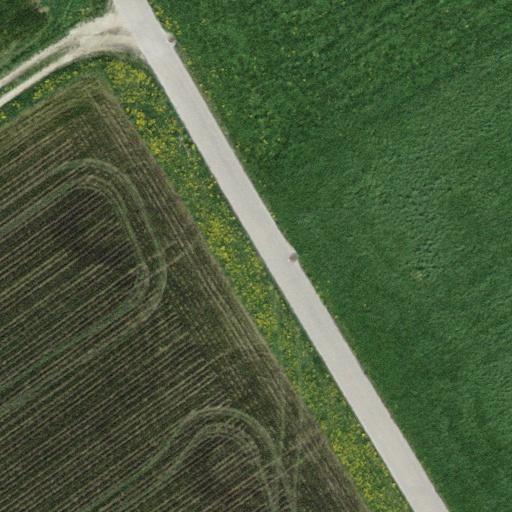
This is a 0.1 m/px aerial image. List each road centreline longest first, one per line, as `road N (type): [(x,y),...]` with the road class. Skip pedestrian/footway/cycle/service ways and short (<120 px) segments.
road 1 (track): [(123,0),(424,511)]
road 2 (track): [(141,37),(51,65),(0,101)]
